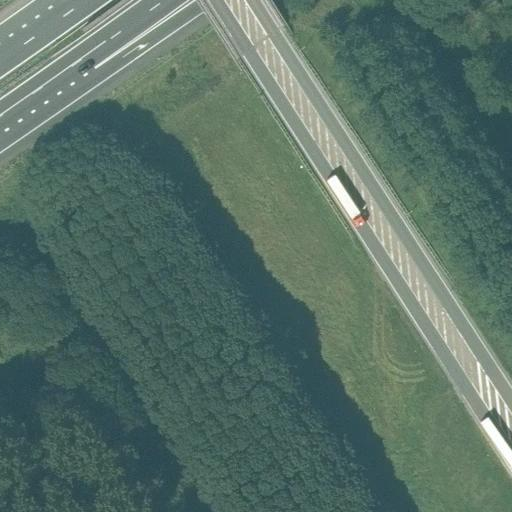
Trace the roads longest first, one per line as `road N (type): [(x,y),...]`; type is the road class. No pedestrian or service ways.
road 1 (motorway): [(215,0),(511,457)]
road 2 (motorway): [(511,403),(251,0)]
